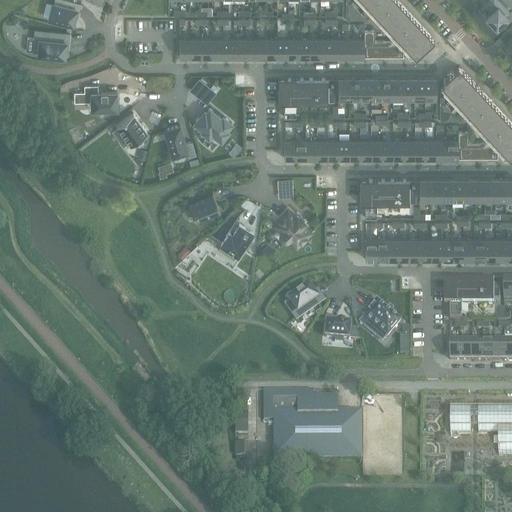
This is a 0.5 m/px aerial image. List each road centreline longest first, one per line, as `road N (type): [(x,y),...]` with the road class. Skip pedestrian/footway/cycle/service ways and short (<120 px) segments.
road 1 (residential): [(511,384),(275,385)]
road 2 (residential): [(119,0),(109,30),(123,64),(260,71)]
road 3 (residential): [(427,272),(426,373),(511,373)]
road 4 (residential): [(341,173),(344,268),(427,272)]
road 5 (residential): [(435,72),(260,71)]
road 6 (residential): [(260,71),(259,145),(267,168),(341,173)]
road 7 (residential): [(341,173),(511,171)]
